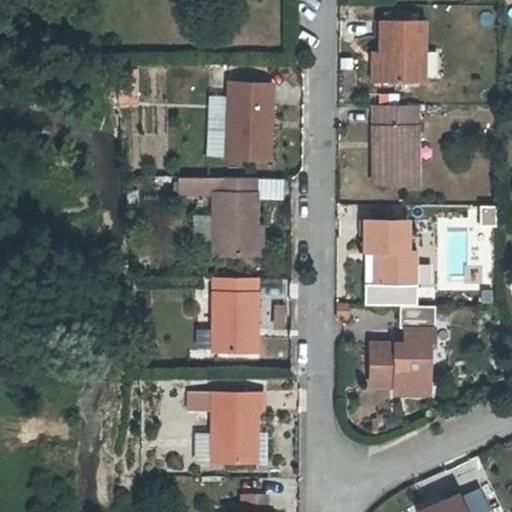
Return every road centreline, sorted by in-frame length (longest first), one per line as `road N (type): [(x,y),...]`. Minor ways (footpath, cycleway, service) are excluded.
road 1 (residential): [(324,0),(323,494)]
road 2 (residential): [(323,494),(511,412)]
